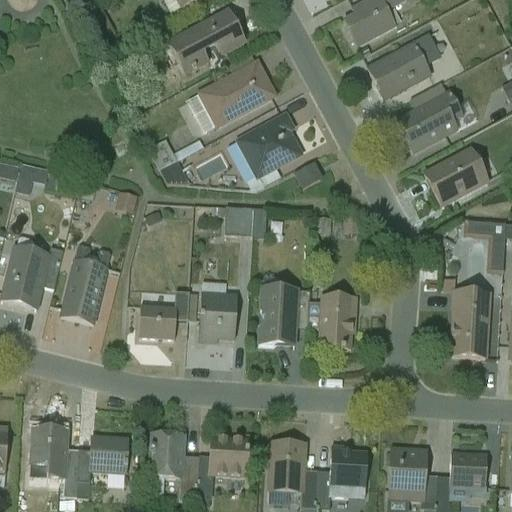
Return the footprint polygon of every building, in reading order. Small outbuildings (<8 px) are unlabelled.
[(175,0),(184,17),(218,0),(175,0)] [(409,6),(406,0),(374,0),(339,17),(358,54),(397,35),(387,16),(409,6)] [(186,79),(245,48),(228,17),(170,49),(186,79)] [(386,105),(432,81),(415,49),(369,73),(386,105)] [(218,135),(274,103),(255,69),(199,101),(218,135)] [(465,131),(446,96),(394,124),(413,159),(465,131)] [(308,157),(287,118),(235,146),(257,185),(308,157)] [(211,144),(185,155),(191,167),(216,156),(211,144)] [(169,176),(188,169),(180,146),(161,152),(169,176)] [(442,215),(491,190),(474,156),(425,181),(442,215)] [(66,194),(67,174),(1,171),(1,181),(28,183),(28,192),(66,194)] [(312,195),(333,192),(331,173),(309,176),(312,195)] [(238,213),(236,240),(284,244),(285,229),(279,228),(280,216),(238,213)] [(511,244),(500,245),(501,279),(511,279),(511,244)] [(0,303),(0,308),(37,317),(51,261),(12,252),(0,303)] [(58,322),(93,331),(108,275),(73,265),(58,322)] [(257,352),(296,354),(299,296),(260,294),(257,352)] [(449,363),(487,365),(491,300),(453,298),(449,363)] [(199,346),(235,348),(237,301),(201,299),(199,346)] [(343,360),(344,341),(354,342),(357,304),(323,302),(319,358),(343,360)] [(140,344),(177,346),(178,312),(141,310),(140,344)] [(28,485),(66,487),(69,436),(31,434),(28,485)] [(149,485),(183,486),(185,439),(151,438),(149,485)] [(89,480),(128,482),(130,442),(91,440),(89,480)] [(209,483),(247,485),(249,447),(211,445),(209,483)] [(266,498),(304,500),(308,449),(270,447),(266,498)] [(330,503),(365,505),(367,456),(332,454),(330,503)] [(389,505),(426,507),(430,462),(392,460),(389,505)] [(450,503),(485,505),(487,465),(452,462),(450,503)] [(53,511),(53,494),(27,495),(26,511),(53,511)]
